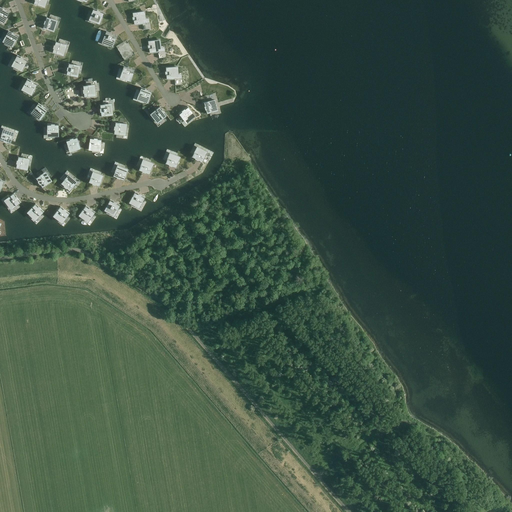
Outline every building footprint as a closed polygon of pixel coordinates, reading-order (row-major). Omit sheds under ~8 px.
[(0,20),(4,22),(9,12),(0,7),(0,20)] [(100,23),(104,13),(93,8),(92,11),(91,14),(92,14),(91,15),(90,20),(92,20),(100,23)] [(149,22),(149,17),(145,18),(144,11),(132,13),(134,25),(142,23),(149,22)] [(46,17),(42,28),(46,29),(47,30),(47,29),(53,31),(57,21),(52,20),(52,19),(51,18),(49,18),(46,17)] [(6,37),(3,41),(5,42),(9,44),(13,46),(16,41),(17,39),(18,36),(8,31),(7,33),(6,35),(5,37),(6,37)] [(116,39),(115,39),(117,35),(106,31),(104,36),(104,37),(104,38),(103,42),(105,43),(113,46),(115,41),(116,39)] [(160,46),(159,39),(148,41),(150,53),(158,52),(165,51),(164,45),(160,46)] [(135,54),(126,40),(116,46),(124,61),(135,54)] [(55,41),(52,52),(55,53),(57,54),(63,56),(66,45),(61,44),(61,43),(60,42),(60,43),(58,42),(55,41)] [(15,61),(12,66),(18,69),(22,71),(25,65),(26,64),(27,60),(17,55),(16,58),(15,60),(14,59),(14,61),(15,61)] [(68,63),(66,74),(69,75),(71,76),(77,77),(79,66),(74,65),(74,64),(73,64),(71,64),(69,63),(68,63)] [(131,69),(131,68),(129,68),(123,66),(123,67),(122,69),(120,76),(125,78),(124,79),(126,79),(131,81),(134,70),(131,69)] [(182,78),(181,73),(177,73),(177,67),(166,67),(166,79),(175,79),(182,78)] [(32,94),(35,89),(36,87),(35,87),(37,84),(27,79),(26,81),(25,83),(24,85),(25,85),(22,89),(32,94)] [(87,85),(82,86),(83,97),(87,97),(89,97),(95,96),(94,85),(89,86),(89,85),(87,85)] [(139,94),(138,99),(148,102),(150,97),(151,95),(150,95),(152,91),(141,87),(141,88),(140,91),(139,92),(138,94),(139,94)] [(206,101),(206,102),(203,103),(206,114),(207,114),(209,113),(211,112),(211,113),(212,112),(212,111),(217,110),(214,100),(208,101),(206,101)] [(44,114),(45,113),(47,110),(38,103),(36,106),(35,107),(34,108),(35,109),(32,113),(41,119),(44,114)] [(111,104),(106,105),(106,104),(104,104),(102,104),(100,105),(99,105),(100,116),(104,116),(106,116),(112,115),(111,104)] [(157,109),(155,110),(151,114),(157,122),(161,119),(162,120),(163,119),(164,118),(166,116),(167,115),(160,106),(157,109)] [(186,122),(188,121),(195,115),(191,111),(190,109),(187,106),(178,114),(180,116),(182,118),(182,119),(183,118),(186,122)] [(120,123),(118,123),(115,122),(113,134),(114,134),(116,134),(118,134),(118,135),(120,135),(120,134),(125,134),(125,132),(126,124),(120,123)] [(59,128),(59,124),(47,124),(47,127),(47,129),(48,129),(48,136),(55,136),(55,134),(58,134),(58,128),(59,128)] [(12,137),(13,133),(3,129),(1,135),(1,137),(0,138),(0,140),(10,144),(12,139),(13,138),(12,137)] [(70,151),(72,150),(80,148),(78,142),(79,142),(78,140),(77,137),(66,140),(67,143),(67,145),(68,147),(69,146),(70,151)] [(97,150),(99,150),(100,145),(101,145),(101,144),(101,141),(101,139),(90,137),(89,141),(89,143),(89,149),(97,150)] [(207,152),(197,148),(195,152),(194,151),(193,153),(193,154),(192,156),(191,157),(201,163),(203,159),(204,158),(207,152)] [(178,163),(180,158),(172,154),(170,154),(168,158),(167,158),(167,159),(166,161),(165,164),(176,168),(177,165),(178,163)] [(20,169),(21,169),(26,170),(28,161),(29,159),(24,158),(24,157),(22,157),(21,157),(18,156),(17,156),(15,168),(19,168),(20,169)] [(138,171),(149,175),(150,171),(151,171),(151,170),(153,164),(145,161),(143,160),(141,165),(141,164),(140,166),(139,167),(139,170),(138,171)] [(113,177),(123,181),(125,177),(126,176),(125,176),(128,170),(119,167),(118,166),(116,171),(115,170),(114,172),(114,173),(113,176),(113,177)] [(103,176),(93,172),(91,177),(90,177),(90,178),(90,179),(89,182),(88,183),(99,187),(100,184),(101,182),(103,176)] [(45,186),(47,185),(46,185),(51,181),(46,174),(45,173),(41,175),(39,176),(38,177),(36,178),(35,179),(42,188),(45,186)] [(77,183),(69,176),(65,179),(64,180),(62,182),(60,184),(69,191),(72,189),(73,187),(77,183)] [(139,207),(141,203),(142,203),(143,202),(142,202),(143,200),(145,197),(135,192),(133,195),(132,197),(129,202),(139,207)] [(21,202),(14,193),(10,195),(11,196),(6,199),(8,201),(6,202),(11,209),(16,205),(21,202)] [(104,210),(114,215),(116,210),(117,211),(118,210),(118,209),(119,207),(120,205),(110,199),(108,203),(107,204),(104,210)] [(40,215),(44,212),(35,204),(33,206),(31,207),(32,208),(27,212),(34,218),(35,219),(38,216),(39,217),(40,215)] [(93,214),(95,212),(86,205),(84,208),(83,208),(82,210),(79,215),(88,221),(91,217),(91,218),(92,216),(93,214)] [(67,217),(66,217),(70,213),(60,206),(58,209),(57,211),(53,216),(60,221),(62,222),(65,218),(66,219),(67,217)]
